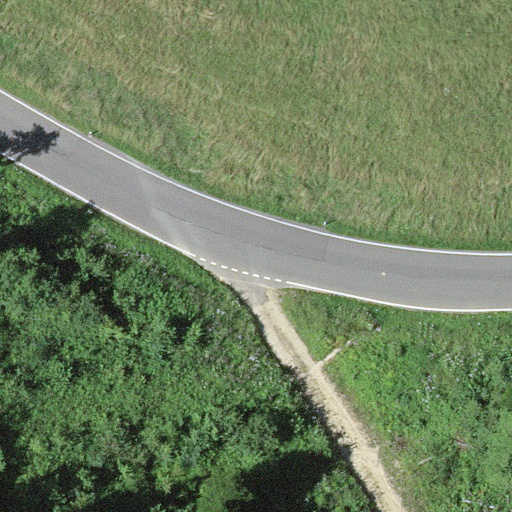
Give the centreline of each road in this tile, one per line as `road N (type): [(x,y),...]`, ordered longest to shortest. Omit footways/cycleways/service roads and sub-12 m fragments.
road 1 (tertiary): [(511,267),(397,270),(267,237),(110,176),(0,118)]
road 2 (track): [(341,255),(406,511)]
